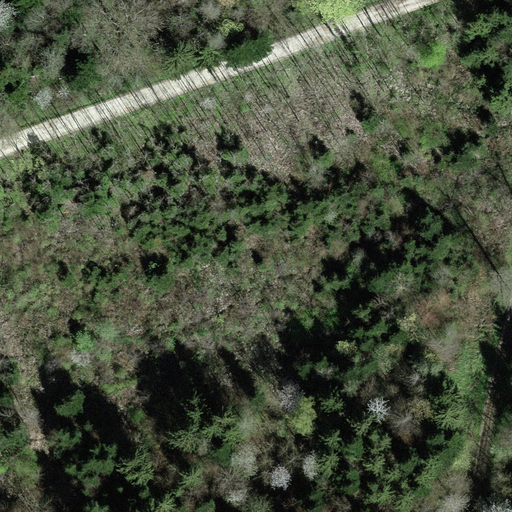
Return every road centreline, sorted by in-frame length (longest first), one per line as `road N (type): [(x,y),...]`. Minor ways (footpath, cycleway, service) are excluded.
road 1 (track): [(406,0),(0,150)]
road 2 (track): [(511,286),(471,511)]
